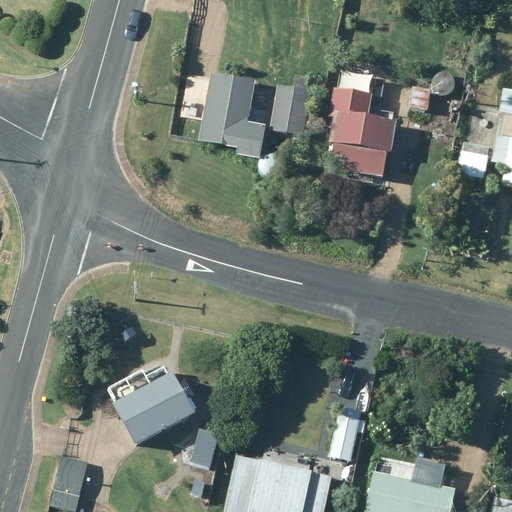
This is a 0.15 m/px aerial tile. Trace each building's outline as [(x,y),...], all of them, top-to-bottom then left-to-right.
[(209,73),(197,141),(236,148),(234,155),(259,159),(265,125),(247,122),(254,80),(209,73)] [(276,84),(269,131),(303,135),(309,89),(276,84)] [(342,171),(382,178),(386,151),(389,152),(394,120),(367,116),(370,93),(332,87),(327,116),(332,117),(328,143),(333,143),(331,156),(344,158),(342,171)] [(511,89),(504,88),(487,179),(511,184),(511,89)] [(398,127),(396,147),(411,148),(413,128),(398,127)] [(488,155),(459,150),(455,176),(484,181),(488,155)] [(134,445),(194,412),(171,370),(111,404),(134,445)] [(339,406),(327,456),(350,461),(361,411),(339,406)] [(198,428),(190,462),(210,466),(217,433),(198,428)] [(74,511),(87,462),(60,456),(47,504),(74,511)] [(321,511),(329,480),(230,456),(217,511),(321,511)] [(363,511),(449,511),(454,488),(439,485),(443,467),(415,461),(411,479),(372,471),(363,511)] [(488,511),(511,511),(511,500),(492,497),(488,511)]
